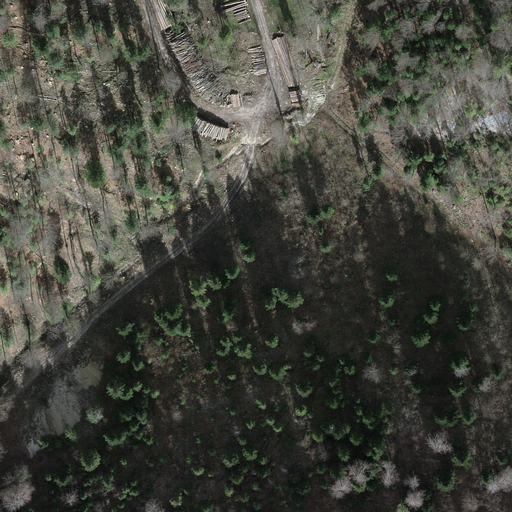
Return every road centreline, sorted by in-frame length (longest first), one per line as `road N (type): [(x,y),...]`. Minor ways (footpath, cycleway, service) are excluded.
road 1 (track): [(255,111),(254,144),(225,201),(0,407)]
road 2 (track): [(256,0),(265,85),(255,111),(225,115),(205,108),(177,73),(144,0)]
